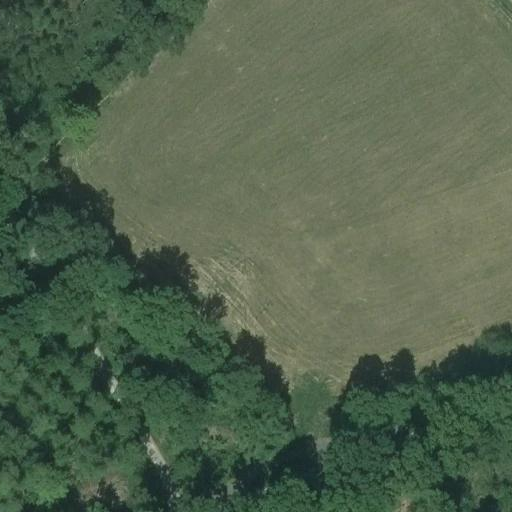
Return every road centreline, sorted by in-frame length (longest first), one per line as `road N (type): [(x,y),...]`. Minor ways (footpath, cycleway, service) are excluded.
road 1 (track): [(0,207),(185,511)]
road 2 (unclassified): [(231,511),(511,400)]
